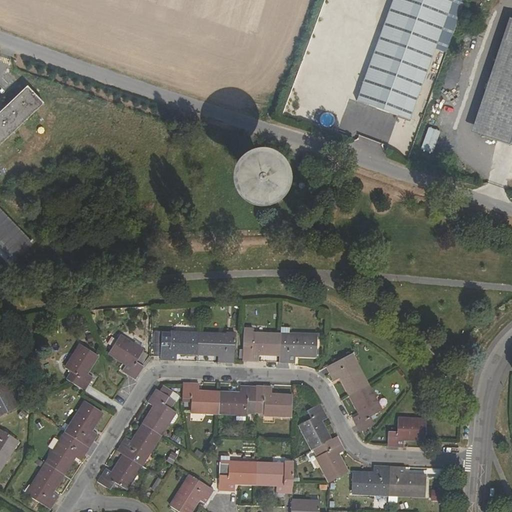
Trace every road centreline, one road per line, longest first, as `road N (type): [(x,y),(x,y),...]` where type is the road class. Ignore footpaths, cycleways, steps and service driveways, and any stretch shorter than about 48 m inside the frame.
road 1 (residential): [(0,38),(511,209)]
road 2 (residential): [(79,490),(154,371),(315,379),(361,454),(479,463)]
road 3 (residential): [(511,338),(497,356),(479,463)]
